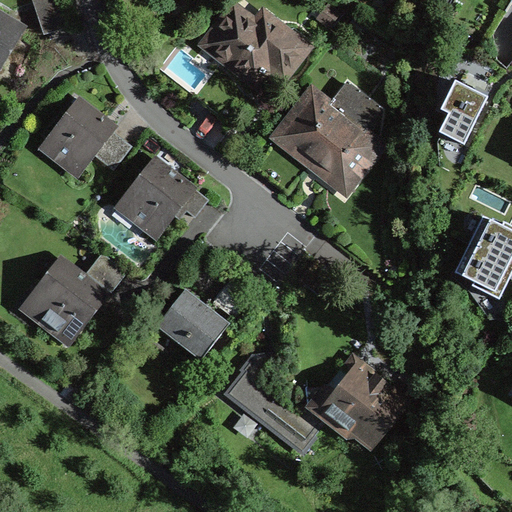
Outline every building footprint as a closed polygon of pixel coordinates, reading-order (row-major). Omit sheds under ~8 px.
[(54,0),(28,0),(40,33),(63,25),(54,0)] [(324,3),(312,18),(325,28),(337,13),(324,3)] [(0,65),(23,27),(22,27),(18,33),(1,23),(5,16),(0,13),(0,65)] [(215,33),(232,46),(223,58),(240,72),(249,79),(250,83),(255,87),(258,86),(262,81),(262,77),(270,67),(284,77),(307,48),(264,14),(256,24),(244,15),(237,24),(227,16),(205,44),(205,45),(215,33)] [(449,114),(440,132),(441,133),(464,145),(488,97),(473,89),(459,83),(455,81),(441,110),(449,114)] [(312,90),(257,161),(293,189),(310,166),(311,165),(326,177),(329,174),(348,189),(377,153),(357,138),(380,108),(348,83),(331,105),(312,90)] [(54,155),(79,174),(94,155),(114,170),(132,146),(102,123),(105,119),(99,114),(91,108),(87,115),(74,105),(49,138),(61,147),(54,155)] [(194,217),(208,199),(173,171),(169,169),(165,175),(150,164),(136,183),(141,186),(128,203),(139,211),(134,217),(158,236),(181,207),(194,217)] [(483,216),(469,244),(511,265),(511,225),(504,222),(502,226),(483,216)] [(511,265),(469,244),(455,272),(474,282),(472,286),(499,299),(511,273),(511,265)] [(71,342),(126,271),(103,252),(102,253),(84,276),(79,273),(76,270),(72,276),(56,264),(41,283),(47,288),(30,310),(71,342)] [(231,280),(213,302),(234,318),(251,296),(231,280)] [(157,326),(185,347),(192,338),(208,350),(230,323),(199,299),(197,302),(192,299),(188,296),(189,295),(187,293),(189,291),(186,289),(157,326)] [(375,377),(357,363),(318,414),(347,437),(353,436),(354,435),(371,447),(388,425),(391,427),(411,401),(383,380),(377,375),(375,377)]
